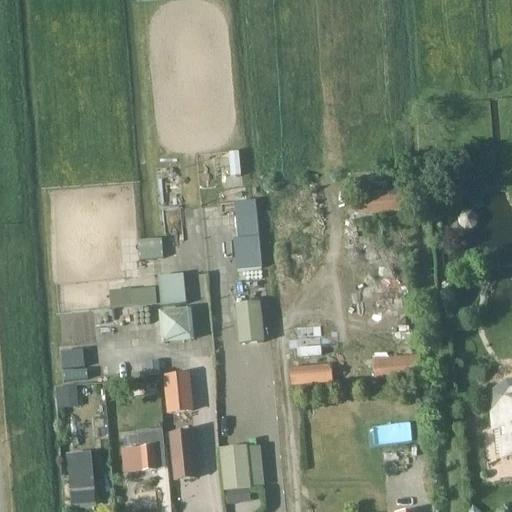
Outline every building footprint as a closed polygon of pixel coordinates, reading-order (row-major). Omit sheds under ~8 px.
[(387,177),(387,171),(365,173),(366,184),(388,182),(389,192),(357,195),(359,214),(407,210),(405,191),(402,191),(401,176),(387,177)] [(230,229),(251,227),(250,216),(229,218),(230,229)] [(251,227),(230,229),(231,240),(233,240),(237,240),(252,238),(251,227)] [(237,240),(233,240),(237,272),(258,270),(263,269),(259,238),(255,238),(252,238),(237,240)] [(162,309),(187,306),(184,276),(159,279),(162,309)] [(109,293),(111,309),(156,305),(154,290),(109,293)] [(260,304),(236,306),(240,346),(264,343),(260,304)] [(189,311),(161,313),(164,341),(192,339),(189,311)] [(60,353),(62,371),(84,369),(83,351),(60,353)] [(374,379),(422,375),(421,358),(372,362),(374,379)] [(147,377),(160,375),(159,362),(145,364),(147,377)] [(292,386),(331,383),(329,367),(290,370),(292,386)] [(190,375),(163,377),(167,416),(194,413),(190,375)] [(511,383),(507,384),(492,394),(493,406),(497,410),(492,415),(493,431),(500,430),(503,459),(511,458),(511,383)] [(173,482),(197,480),(193,431),(168,434),(173,482)] [(223,492),(251,489),(246,447),(218,450),(223,492)] [(155,448),(141,449),(143,473),(157,472),(155,448)] [(73,509),(96,507),(93,475),(70,477),(73,509)]
